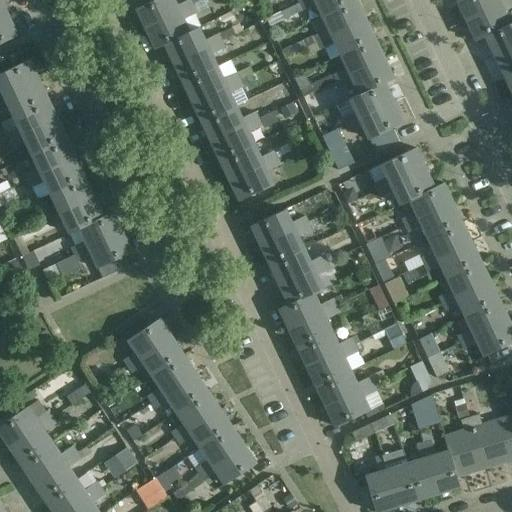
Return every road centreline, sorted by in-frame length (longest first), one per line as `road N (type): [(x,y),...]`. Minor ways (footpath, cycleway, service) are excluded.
road 1 (residential): [(213,221),(157,253),(34,0)]
road 2 (residential): [(350,511),(213,221)]
road 3 (residential): [(213,221),(108,0)]
road 4 (residential): [(511,193),(418,0)]
